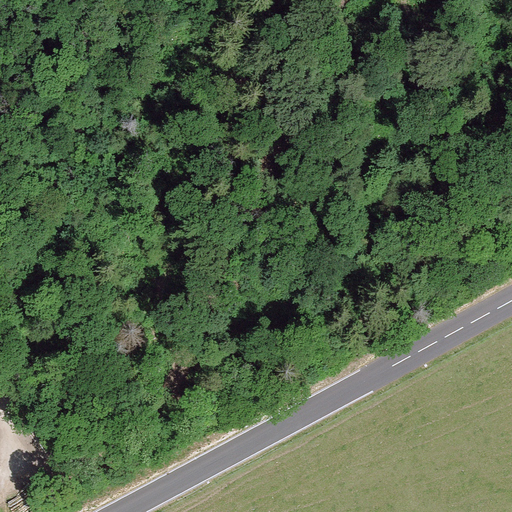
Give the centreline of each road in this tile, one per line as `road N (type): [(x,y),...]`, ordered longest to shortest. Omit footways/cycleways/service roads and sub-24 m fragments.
road 1 (track): [(11,476),(151,393),(173,370),(203,277),(294,139),(336,0)]
road 2 (tertiary): [(511,313),(130,511)]
